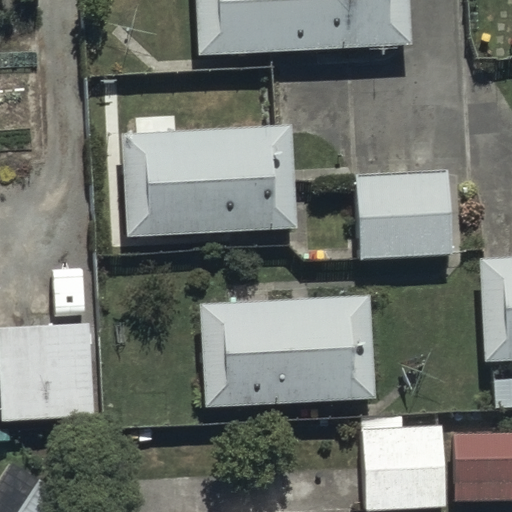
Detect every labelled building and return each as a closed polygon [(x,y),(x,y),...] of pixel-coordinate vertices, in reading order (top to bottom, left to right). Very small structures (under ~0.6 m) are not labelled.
[(192,0),(194,47),(409,38),(407,0),(192,0)] [(120,123),(124,228),(294,222),(290,116),(120,123)] [(352,168),(356,253),(449,248),(445,163),(352,168)] [(511,250),(476,252),(480,352),(511,350),(511,250)] [(202,294),(204,397),(373,392),(370,290),(202,294)] [(84,315),(51,316),(0,318),(0,411),(91,409),(88,315),(84,315)] [(364,494),(364,504),(443,501),(441,419),(399,420),(398,411),(358,412),(359,434),(346,434),(348,494),(364,494)] [(511,426),(451,427),(451,495),(511,494),(511,426)] [(6,511),(55,511),(72,489),(39,466),(6,511)]
